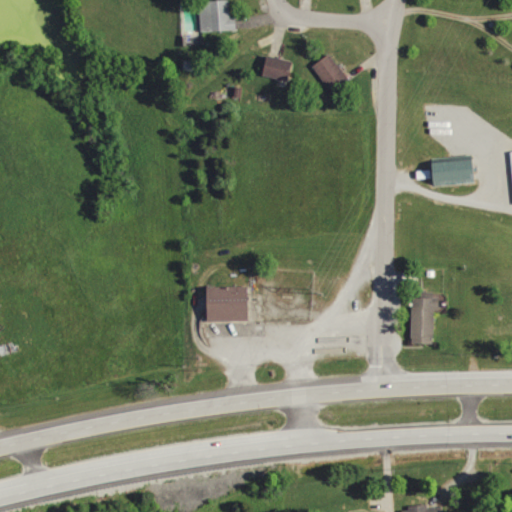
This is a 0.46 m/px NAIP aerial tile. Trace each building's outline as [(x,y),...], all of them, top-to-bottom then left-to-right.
[(204,33),(240,29),(239,18),(235,18),(232,0),(230,0),(201,3),(204,33)] [(291,81),(296,61),(272,54),(267,74),(291,81)] [(337,93),(354,78),(332,54),(316,68),(337,93)] [(433,158),(436,186),(477,182),(474,154),(433,158)] [(253,320),(252,286),(211,287),(212,321),(253,320)] [(415,344),(437,344),(438,310),(443,310),(444,294),(428,294),(428,298),(416,297),(415,344)]
